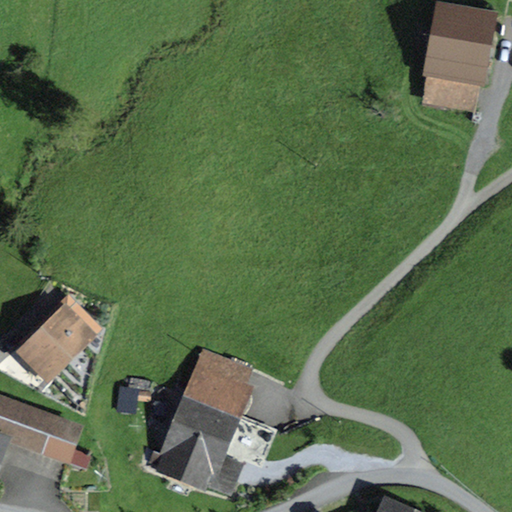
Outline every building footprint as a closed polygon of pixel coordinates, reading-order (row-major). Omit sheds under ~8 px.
[(432,74),(430,74),(426,103),(473,109),(477,82),(488,21),(443,12),(432,74)] [(48,375),(95,329),(79,313),(72,320),(60,307),(43,324),(42,324),(33,332),(39,337),(25,351),(48,375)] [(252,372),(203,352),(182,403),(186,405),(160,470),(204,488),(206,484),(230,494),(240,471),(215,461),(252,372)] [(149,401),(150,393),(121,389),(118,409),(134,411),(135,399),(149,401)] [(0,445),(3,437),(86,466),(90,456),(72,450),(80,428),(0,398),(0,445)]
